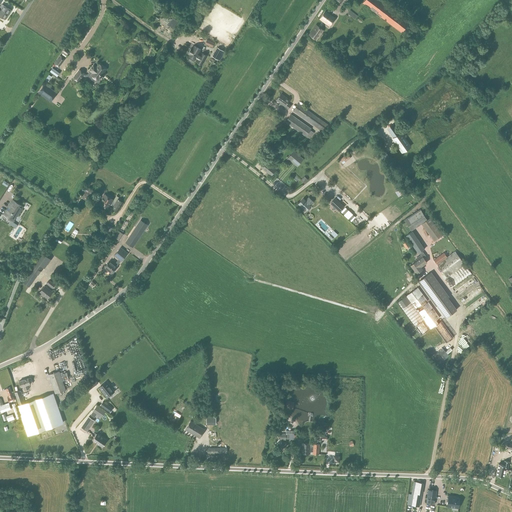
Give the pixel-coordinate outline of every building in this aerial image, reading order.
[(365,0),(363,3),(402,34),(409,24),(378,0),(365,0)] [(0,15),(5,19),(11,10),(4,5),(0,10),(0,9),(0,15)] [(350,10),(347,13),(355,19),(358,16),(350,10)] [(329,26),(335,18),(325,11),(320,19),(329,26)] [(341,25),(349,17),(346,14),(338,22),(341,25)] [(174,29),(179,22),(173,18),(168,25),(174,29)] [(316,39),(323,30),(315,25),(309,34),(316,39)] [(207,39),(205,44),(212,48),(215,43),(207,39)] [(201,50),(194,46),(193,48),(192,48),(188,54),(189,54),(189,55),(196,59),(196,58),(199,60),(197,62),(201,65),(207,56),(202,53),(201,55),(199,53),(201,50)] [(218,48),(213,56),(220,60),(225,52),(218,48)] [(59,67),(65,60),(60,56),(55,64),(59,67)] [(106,69),(99,64),(97,68),(94,65),(90,70),(94,73),(92,75),(98,79),(99,77),(101,79),(105,74),(104,73),(106,69)] [(79,82),(85,74),(80,70),(74,78),(79,82)] [(38,94),(51,103),(57,94),(45,85),(38,94)] [(287,103),(290,100),(281,94),(277,100),(278,101),(278,100),(284,105),(289,109),(291,106),(287,103)] [(324,132),(328,125),(298,104),(293,111),(324,132)] [(310,139),(315,132),(290,115),(286,122),(310,139)] [(403,151),(409,146),(401,133),(400,134),(396,128),(390,132),(394,138),(393,138),(398,145),(399,144),(403,151)] [(297,166),(303,159),(294,151),(288,157),(297,166)] [(346,155),(338,160),(340,164),(349,159),(346,155)] [(265,161),(261,167),(271,176),(276,170),(265,161)] [(93,191),(87,187),(81,197),(82,198),(78,205),(81,206),(85,200),(87,201),(93,191)] [(110,206),(113,208),(116,203),(113,201),(114,200),(104,194),(101,198),(103,200),(99,205),(107,210),(110,206)] [(309,197),(305,201),(303,198),(298,204),(306,210),(307,212),(310,209),(309,208),(311,206),(311,205),(314,202),(309,197)] [(345,207),(335,198),(330,204),(340,212),(345,207)] [(113,208),(113,209),(117,211),(123,202),(118,199),(116,203),(113,208)] [(12,200),(3,215),(13,221),(23,206),(12,200)] [(408,232),(419,225),(431,243),(439,237),(427,219),(425,220),(417,210),(403,220),(407,227),(405,228),(408,232)] [(122,222),(126,224),(130,217),(126,215),(122,222)] [(350,215),(346,219),(352,225),(356,221),(350,215)] [(133,247),(148,225),(141,220),(126,243),(133,247)] [(102,222),(100,225),(110,232),(113,227),(108,224),(107,225),(102,222)] [(118,231),(114,237),(119,240),(123,234),(118,231)] [(406,237),(418,254),(424,250),(412,232),(406,237)] [(121,261),(128,254),(120,248),(114,256),(119,259),(121,261)] [(0,259),(5,264),(9,259),(2,253),(0,255),(0,259)] [(444,253),(434,260),(437,264),(447,257),(444,253)] [(417,261),(411,265),(418,276),(420,274),(419,272),(423,269),(421,267),(427,263),(421,255),(417,258),(415,260),(417,261)] [(115,264),(110,260),(104,267),(111,274),(112,272),(113,273),(117,269),(116,268),(117,266),(116,265),(121,261),(119,259),(115,264)] [(452,271),(446,276),(459,294),(466,288),(452,271)] [(33,280),(27,276),(23,283),(29,287),(33,280)] [(468,292),(467,290),(456,297),(457,300),(461,297),(465,303),(484,292),(482,289),(480,285),(468,292)] [(47,299),(49,296),(53,292),(45,286),(39,293),(47,299)] [(433,301),(426,307),(439,323),(446,318),(433,301)] [(442,349),(435,354),(443,363),(450,358),(447,356),(452,353),(450,350),(446,354),(442,349)] [(60,371),(49,374),(55,393),(66,390),(60,371)] [(28,385),(30,384),(28,378),(19,381),(21,387),(24,386),(25,390),(29,389),(28,385)] [(99,387),(107,397),(111,394),(112,394),(113,394),(112,393),(114,392),(106,382),(99,387)] [(10,402),(15,400),(10,387),(6,389),(9,398),(8,399),(10,402)] [(34,400),(25,403),(21,390),(15,392),(19,406),(29,435),(62,423),(52,394),(34,400)] [(100,406),(110,413),(113,408),(103,401),(100,406)] [(11,409),(9,402),(0,405),(0,409),(1,413),(11,409)] [(13,406),(17,419),(21,417),(17,405),(16,405),(15,402),(12,403),(13,406)] [(101,417),(105,411),(96,405),(90,415),(94,417),(96,414),(101,417)] [(5,413),(2,413),(5,421),(8,420),(7,419),(14,417),(13,415),(7,417),(5,413)] [(89,417),(81,428),(87,431),(90,426),(89,425),(93,420),(89,417)] [(205,430),(191,421),(186,429),(200,438),(205,430)] [(99,444),(103,447),(107,440),(103,437),(103,438),(97,433),(97,434),(95,432),(93,435),(95,437),(93,440),(99,444)] [(311,445),(311,444),(301,443),(301,453),(310,454),(310,451),(313,451),(313,454),(319,454),(319,444),(313,444),(313,446),(311,445)] [(504,477),(506,467),(508,467),(509,462),(505,461),(504,465),(499,464),(496,475),(504,477)] [(424,483),(416,482),(412,505),(419,507),(424,483)] [(434,504),(436,491),(428,490),(426,503),(434,504)] [(448,496),(448,498),(447,498),(446,502),(448,502),(447,506),(459,508),(460,498),(453,497),(453,496),(448,496)]
